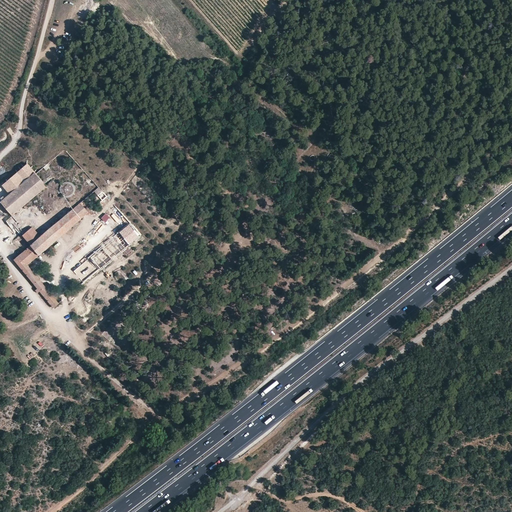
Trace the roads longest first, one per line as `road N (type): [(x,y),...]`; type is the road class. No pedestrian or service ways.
road 1 (track): [(50,511),(155,418),(354,275),(511,138)]
road 2 (motorway): [(511,197),(117,511)]
road 3 (motorway): [(144,511),(511,221)]
road 4 (track): [(221,511),(350,389),(511,264)]
road 5 (track): [(235,502),(83,348),(0,244)]
road 6 (track): [(0,155),(19,135),(52,0)]
